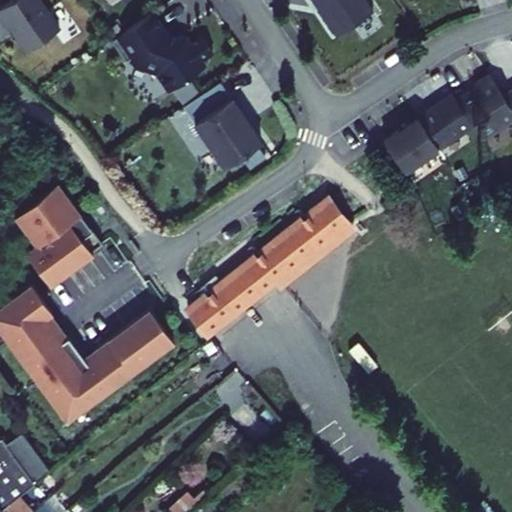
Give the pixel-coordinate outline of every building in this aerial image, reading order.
[(4,24),(23,52),(57,30),(37,0),(9,0),(0,6),(0,21),(3,25),(4,24)] [(360,0),(308,0),(335,41),(372,16),(360,0)] [(154,73),(167,92),(192,75),(188,69),(210,54),(199,38),(186,47),(182,40),(159,31),(148,15),(108,41),(123,63),(128,59),(132,65),(154,73)] [(475,93),(454,106),(471,132),(481,146),(511,126),(511,118),(501,102),(487,80),(473,89),(475,93)] [(511,94),(501,102),(511,118),(511,94)] [(450,100),(416,123),(417,124),(436,155),(471,132),(454,106),(450,100)] [(244,123),(242,124),(227,101),(191,125),(221,169),(258,144),(244,123)] [(396,136),(381,145),(402,177),(436,155),(417,124),(397,137),(396,136)] [(96,243),(105,235),(58,178),(15,212),(39,240),(29,248),(55,279),(97,245),(96,243)] [(236,273),(231,267),(214,279),(219,285),(193,305),(213,329),(277,280),(306,258),(358,219),(340,195),(236,273)] [(358,219),(306,258),(312,267),(365,227),(358,219)] [(0,307),(0,318),(77,415),(181,331),(156,300),(92,351),(75,329),(73,330),(56,309),(58,307),(36,280),(0,307)] [(56,460),(30,427),(15,407),(0,418),(0,423),(3,427),(0,429),(0,511),(2,509),(35,472),(56,460)] [(0,511),(29,511),(38,504),(32,499),(22,507),(19,504),(10,511),(4,511),(2,509),(0,511)]
